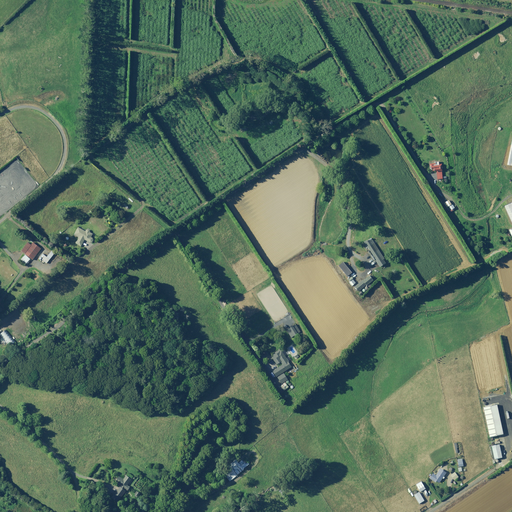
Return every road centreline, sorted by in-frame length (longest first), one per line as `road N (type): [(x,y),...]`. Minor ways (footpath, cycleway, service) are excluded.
road 1 (unknown): [(0,374),(171,233)]
road 2 (unknown): [(0,319),(137,210)]
road 3 (unknown): [(0,411),(70,475),(111,491)]
